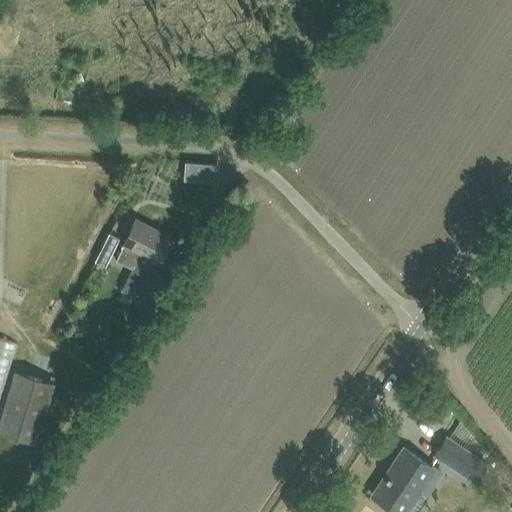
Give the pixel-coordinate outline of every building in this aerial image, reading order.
[(170,279),(155,268),(158,261),(162,254),(172,236),(135,218),(123,243),(121,242),(120,245),(122,246),(121,249),(116,259),(131,267),(120,288),(134,295),(132,299),(148,311),(170,279)] [(31,319),(53,329),(64,306),(42,296),(31,319)] [(0,352),(0,369),(11,374),(23,345),(5,338),(0,352)] [(114,361),(117,350),(105,347),(102,357),(114,361)] [(54,381),(14,369),(0,415),(0,429),(36,441),(54,381)] [(465,474),(476,457),(446,437),(435,454),(465,474)] [(392,463),(372,493),(372,494),(388,505),(398,511),(405,511),(421,488),(427,492),(440,472),(403,447),(392,463)]
